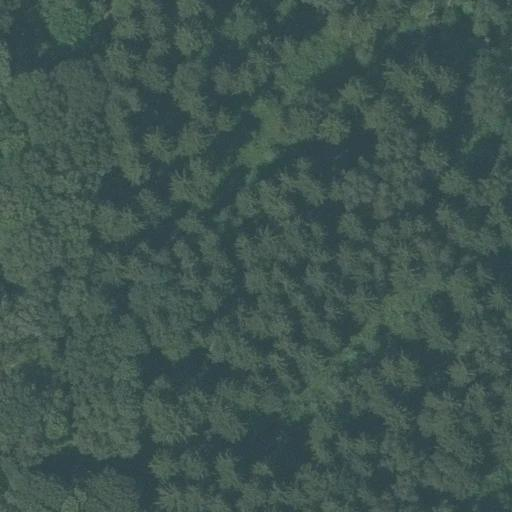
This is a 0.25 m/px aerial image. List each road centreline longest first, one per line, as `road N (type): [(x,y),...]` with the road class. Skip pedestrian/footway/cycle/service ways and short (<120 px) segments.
road 1 (track): [(102,0),(68,373),(73,490)]
road 2 (unknown): [(17,0),(0,133)]
